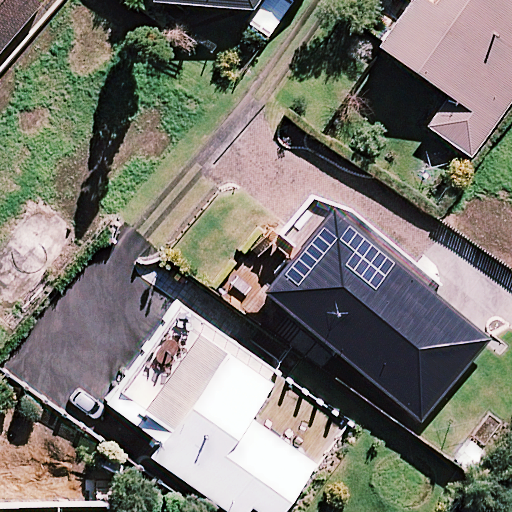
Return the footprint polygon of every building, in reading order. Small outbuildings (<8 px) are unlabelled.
[(0,0),(0,47),(40,1),(39,0),(0,0)] [(147,0),(147,3),(246,11),(254,0),(147,0)] [(511,0),(407,0),(374,49),(445,98),(424,128),(470,159),(511,97),(511,0)] [(348,213),(310,197),(278,236),(297,252),(262,295),(418,422),(485,340),(492,330),(348,213)] [(73,241),(42,210),(0,250),(0,302),(5,308),(73,241)] [(269,388),(173,315),(104,406),(156,444),(148,454),(224,511),(241,511),(247,505),(255,511),(280,511),(312,470),(245,420),(269,388)] [(493,511),(466,491),(449,511),(493,511)]
